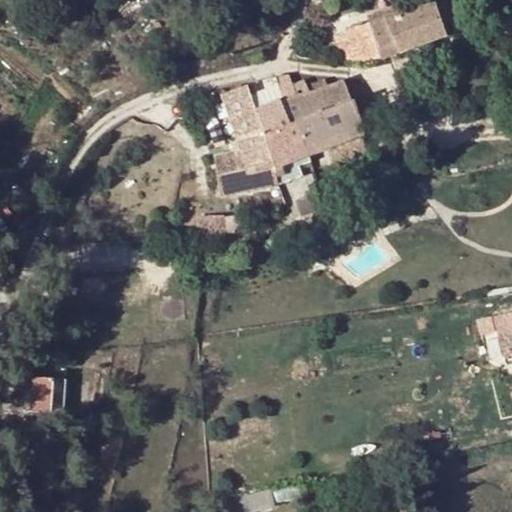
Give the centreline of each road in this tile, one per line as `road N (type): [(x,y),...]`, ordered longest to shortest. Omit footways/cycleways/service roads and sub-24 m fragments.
road 1 (residential): [(0,299),(21,283),(79,147),(99,123),(128,106),(280,65),(303,12),(318,0)]
road 2 (unclassified): [(0,368),(26,511)]
